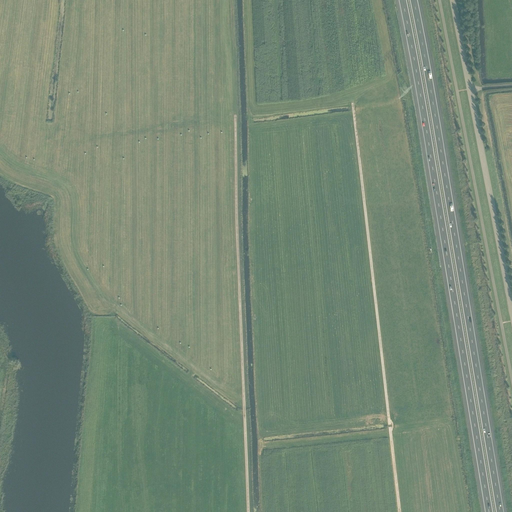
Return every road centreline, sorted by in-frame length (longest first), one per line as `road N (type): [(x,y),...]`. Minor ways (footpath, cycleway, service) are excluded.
road 1 (motorway): [(503,511),(416,0)]
road 2 (motorway): [(401,0),(487,511)]
road 3 (tertiary): [(511,305),(453,0)]
